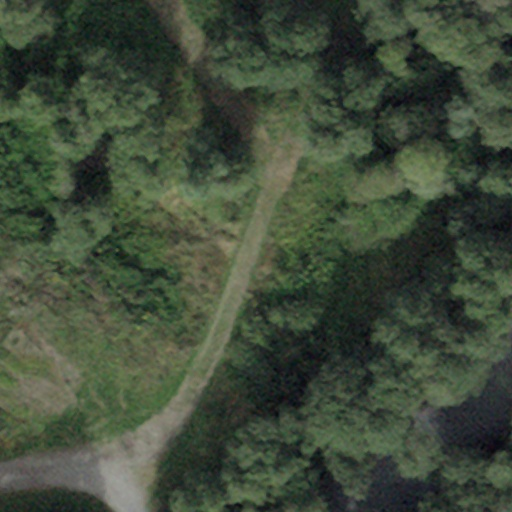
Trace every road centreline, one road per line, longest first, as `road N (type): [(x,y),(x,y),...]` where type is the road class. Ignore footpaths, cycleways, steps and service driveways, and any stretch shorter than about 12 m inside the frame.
road 1 (track): [(351,0),(296,136)]
road 2 (track): [(122,440),(0,469)]
